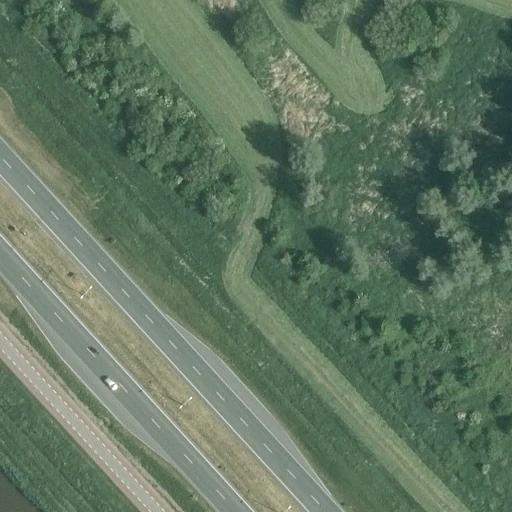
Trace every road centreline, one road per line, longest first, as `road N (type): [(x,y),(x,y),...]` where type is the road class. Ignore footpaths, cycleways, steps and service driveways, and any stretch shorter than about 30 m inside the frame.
road 1 (trunk): [(326,511),(0,157)]
road 2 (trunk): [(0,257),(232,511)]
road 3 (unclassified): [(0,348),(150,511)]
